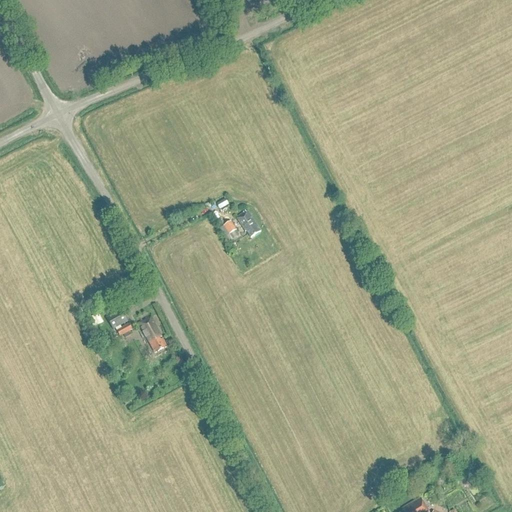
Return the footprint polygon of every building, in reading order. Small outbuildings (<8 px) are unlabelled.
[(219,211),(228,206),(225,201),(217,205),(219,211)] [(247,213),(236,220),(245,233),(246,232),(250,239),(260,233),(247,213)] [(236,232),(230,223),(223,228),(229,236),(236,232)] [(121,311),(106,320),(112,331),(128,322),(121,311)] [(150,319),(138,325),(152,352),(154,355),(167,348),(163,339),(160,341),(159,339),(160,338),(150,319)] [(119,338),(132,331),(128,325),(116,332),(119,338)] [(402,511),(425,511),(419,500),(401,510),(402,511)]
